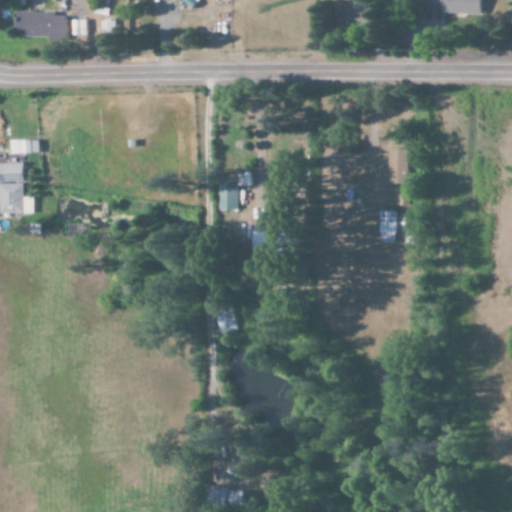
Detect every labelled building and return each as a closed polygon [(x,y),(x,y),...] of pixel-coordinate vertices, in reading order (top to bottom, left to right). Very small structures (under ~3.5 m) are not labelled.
[(485,0),(424,0),(425,1),(443,2),(443,16),(485,16),(485,0)] [(343,10),(344,28),(364,28),(363,9),(343,10)] [(18,38),(52,37),(51,11),(18,12),(18,38)] [(98,55),(118,54),(117,21),(103,22),(104,33),(97,33),(98,55)] [(12,141),(12,155),(42,154),(42,140),(12,141)] [(392,185),(412,185),(413,151),(393,150),(392,185)] [(0,183),(27,183),(26,164),(0,164),(0,183)] [(26,198),(26,184),(0,184),(0,185),(1,215),(36,214),(36,197),(26,198)] [(241,211),(241,185),(221,184),(221,211),(241,211)] [(397,243),(397,231),(404,231),(404,212),(382,212),(383,244),(397,243)] [(264,252),(306,252),(306,232),(264,231),(264,252)] [(222,334),(239,332),(236,304),(219,306),(222,334)] [(216,506),(248,510),(250,492),(218,488),(216,506)]
